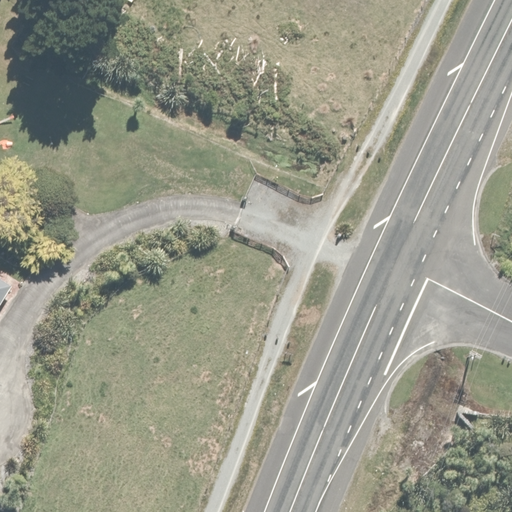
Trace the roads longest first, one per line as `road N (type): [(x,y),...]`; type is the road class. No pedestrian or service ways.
road 1 (primary): [(294,511),(395,263)]
road 2 (primary): [(395,263),(511,30)]
road 3 (residential): [(395,263),(511,323)]
